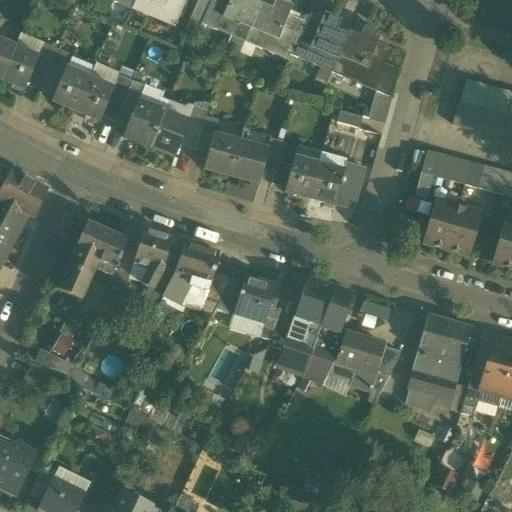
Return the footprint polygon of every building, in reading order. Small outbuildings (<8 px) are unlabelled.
[(121,0),(119,6),(131,11),(135,0),(121,0)] [(147,2),(141,0),(135,0),(131,11),(142,16),(147,2)] [(141,0),(147,2),(142,16),(174,29),(186,0),(141,0)] [(199,0),(191,20),(202,24),(212,0),(199,0)] [(247,37),(250,30),(261,5),(250,0),(212,0),(202,24),(201,26),(234,40),(237,33),(247,37)] [(286,62),(289,56),(303,22),(290,17),(294,7),(277,0),(273,10),(261,5),(250,30),(262,35),(256,49),(286,62)] [(325,56),(337,61),(348,36),(337,31),(341,22),(324,15),(320,24),(305,17),(303,22),(289,56),(320,69),(325,56)] [(349,33),(348,36),(337,61),(332,73),(375,91),(386,65),(392,50),(377,44),(381,34),(363,27),(359,37),(349,33)] [(250,30),(247,37),(244,44),(256,49),(262,35),(250,30)] [(234,40),(244,44),(247,37),(237,33),(234,40)] [(20,35),(14,48),(36,58),(41,44),(20,35)] [(0,80),(14,48),(0,42),(0,80)] [(24,89),(38,95),(57,51),(41,44),(36,58),(37,58),(24,89)] [(36,58),(14,48),(0,80),(0,82),(23,92),(24,89),(37,58),(36,58)] [(72,57),(57,51),(38,95),(51,100),(64,69),(66,70),(71,59),(72,57)] [(331,74),(332,73),(337,61),(325,56),(320,69),(331,74)] [(94,69),(71,59),(66,70),(89,80),(94,69)] [(95,65),(94,69),(89,80),(112,89),(117,77),(118,74),(95,65)] [(375,91),(389,97),(396,70),(386,65),(375,91)] [(50,102),(75,113),(89,80),(66,70),(64,69),(51,100),(50,102)] [(116,124),(118,119),(127,94),(131,83),(117,77),(112,89),(114,90),(102,118),(116,124)] [(112,89),(89,80),(75,113),(99,123),(102,118),(114,90),(112,89)] [(511,95),(464,82),(458,104),(511,118),(511,95)] [(137,104),(157,112),(163,94),(144,87),(139,99),(137,104)] [(139,99),(127,94),(118,119),(128,124),(136,104),(137,104),(139,99)] [(168,102),(163,114),(186,123),(192,107),(188,106),(183,108),(168,102)] [(122,141),(149,151),(163,114),(157,112),(137,104),(136,104),(128,124),(126,129),(122,141)] [(511,142),(511,118),(458,104),(452,126),(511,142)] [(195,152),(195,151),(202,128),(206,113),(192,107),(186,123),(188,124),(178,149),(195,152)] [(337,124),(359,130),(362,119),(340,113),(337,124)] [(186,123),(163,114),(149,151),(173,161),(178,149),(188,124),(186,123)] [(118,119),(116,124),(126,129),(128,124),(118,119)] [(215,132),(202,128),(195,151),(208,154),(213,137),(215,132)] [(204,170),(230,178),(239,144),(213,137),(208,154),(204,170)] [(263,171),(274,174),(277,163),(282,144),(269,140),(266,152),(268,152),(263,171)] [(266,152),(239,144),(230,178),(259,185),(263,171),(268,152),(266,152)] [(321,155),(322,154),(297,147),(294,159),(318,166),(321,155)] [(511,199),(511,175),(427,152),(421,174),(432,177),(511,199)] [(321,155),(318,166),(343,172),(345,165),(346,161),(322,154),(321,155)] [(284,194),(309,201),(318,166),(294,159),(293,159),(291,166),(284,190),(284,194)] [(291,166),(277,163),(274,174),(270,187),(284,190),(291,166)] [(336,200),(355,205),(365,170),(345,165),(343,172),(336,200)] [(343,172),(318,166),(309,201),(334,207),(336,200),(343,172)] [(10,172),(0,167),(0,189),(1,190),(10,172)] [(0,266),(19,231),(7,224),(14,210),(26,217),(34,221),(47,192),(10,172),(1,190),(0,191),(0,266)] [(414,197),(426,201),(426,199),(432,177),(421,174),(414,197)] [(336,200),(334,207),(353,213),(355,205),(336,200)] [(422,244),(446,251),(458,208),(435,202),(422,244)] [(481,215),(458,208),(446,251),(469,258),(481,215)] [(7,224),(19,231),(26,217),(14,210),(7,224)] [(492,264),(511,270),(511,224),(504,222),(492,264)] [(57,292),(80,302),(95,272),(100,261),(116,268),(122,253),(123,252),(122,252),(127,242),(86,224),(75,249),(76,249),(57,292)] [(132,266),(150,271),(161,274),(163,269),(171,240),(142,231),(135,258),(132,266)] [(183,244),(174,275),(192,280),(210,285),(213,274),(219,254),(183,244)] [(116,268),(129,277),(132,266),(135,258),(122,253),(116,268)] [(111,279),(116,268),(100,261),(95,272),(111,279)] [(129,277),(128,281),(143,284),(150,271),(132,266),(129,277)] [(129,277),(116,268),(111,279),(108,285),(122,292),(128,281),(129,277)] [(152,292),(163,297),(167,288),(174,275),(163,269),(161,274),(152,292)] [(152,292),(161,274),(150,271),(143,284),(142,287),(149,290),(152,292)] [(215,310),(220,299),(230,280),(213,274),(210,285),(205,302),(200,314),(211,317),(215,310)] [(174,275),(167,288),(186,298),(192,280),(174,275)] [(233,315),(264,324),(268,310),(275,287),(244,278),(242,283),(236,304),(233,315)] [(190,300),(185,309),(200,314),(205,302),(210,285),(192,280),(186,298),(190,300)] [(242,283),(230,280),(220,299),(236,304),(242,283)] [(294,318),(320,327),(333,289),(307,280),(294,318)] [(190,300),(186,298),(167,288),(163,297),(160,302),(172,307),(183,313),(185,309),(190,300)] [(333,289),(320,327),(333,332),(340,334),(340,333),(353,296),(333,289)] [(152,292),(149,290),(141,305),(145,307),(155,312),(160,302),(163,297),(152,292)] [(215,310),(233,315),(236,304),(220,299),(215,310)] [(391,308),(365,300),(360,315),(386,323),(391,308)] [(155,312),(151,321),(162,327),(172,307),(160,302),(155,312)] [(155,312),(145,307),(135,325),(146,331),(151,321),(155,312)] [(264,324),(259,340),(269,343),(279,313),(268,310),(264,324)] [(264,324),(233,315),(229,330),(259,340),(264,324)] [(418,353),(461,365),(472,329),(428,317),(418,353)] [(320,327),(294,318),(287,339),(286,339),(277,365),(303,374),(307,365),(313,349),(320,327)] [(320,327),(313,349),(337,357),(345,334),(340,333),(340,334),(333,332),(320,327)] [(335,364),(354,369),(374,375),(376,376),(384,348),(385,346),(345,334),(337,357),(335,364)] [(73,343),(61,335),(51,351),(64,359),(73,343)] [(481,390),(502,396),(511,360),(511,349),(492,344),(484,375),(480,390),(481,390)] [(376,376),(388,379),(400,353),(384,348),(376,376)] [(337,357),(313,349),(307,365),(327,372),(337,357)] [(39,352),(32,366),(52,375),(67,382),(75,369),(39,352)] [(418,353),(412,372),(455,385),(461,365),(418,353)] [(327,378),(335,364),(337,357),(327,372),(307,365),(303,374),(304,375),(303,378),(322,386),(327,378)] [(511,360),(502,396),(511,398),(511,360)] [(327,378),(349,385),(354,369),(335,364),(327,378)] [(53,375),(52,375),(32,366),(31,365),(20,388),(41,399),(53,375)] [(106,388),(75,369),(67,382),(67,383),(101,399),(106,388)] [(369,391),(374,375),(354,369),(349,385),(369,391)] [(412,372),(407,389),(413,391),(450,402),(455,386),(455,385),(412,372)] [(467,389),(463,407),(475,410),(477,404),(481,390),(480,390),(484,375),(472,372),(467,389)] [(374,375),(369,391),(366,403),(375,407),(388,379),(376,376),(374,375)] [(349,385),(327,378),(322,386),(346,397),(349,385)] [(163,389),(144,380),(131,405),(150,415),(163,389)] [(212,395),(195,386),(190,397),(206,406),(212,395)] [(460,415),(463,407),(467,389),(455,386),(450,402),(448,411),(460,415)] [(481,390),(477,404),(496,409),(502,396),(481,390)] [(411,395),(408,394),(404,406),(431,414),(433,407),(448,411),(450,402),(413,391),(411,395)] [(511,398),(502,396),(496,409),(511,413),(511,398)] [(176,420),(162,412),(156,425),(179,437),(189,417),(180,412),(176,420)] [(106,434),(91,428),(85,443),(99,449),(106,434)] [(444,428),(437,442),(449,447),(455,433),(444,428)] [(435,438),(418,431),(413,442),(430,449),(435,438)] [(0,489),(14,497),(21,481),(23,482),(35,456),(17,443),(13,449),(11,447),(9,452),(0,447),(0,489)] [(58,468),(52,481),(84,497),(91,484),(58,468)] [(457,476),(441,468),(433,486),(449,494),(457,476)] [(29,497),(41,503),(51,482),(39,476),(29,497)] [(322,487),(308,479),(301,492),(315,499),(322,487)] [(484,488),(467,480),(459,498),(476,506),(484,488)] [(38,509),(44,511),(76,511),(82,502),(84,497),(52,481),(51,482),(41,503),(38,509)] [(157,511),(122,496),(118,506),(129,511),(157,511)] [(181,496),(173,511),(187,511),(193,502),(181,496)] [(92,511),(95,508),(82,502),(76,511),(92,511)]
